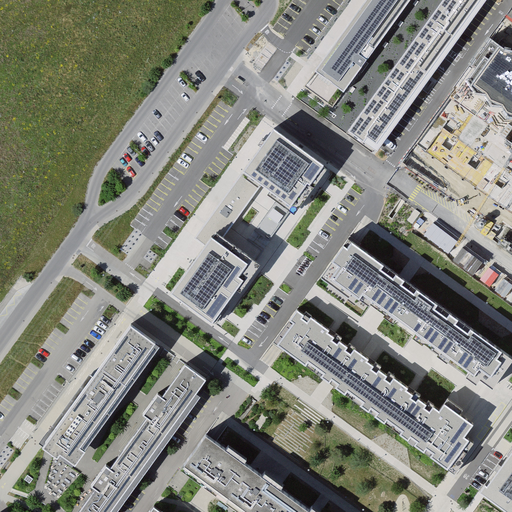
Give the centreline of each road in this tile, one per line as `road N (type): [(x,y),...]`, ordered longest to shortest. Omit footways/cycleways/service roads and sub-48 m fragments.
road 1 (residential): [(104,296),(231,384),(139,511)]
road 2 (residential): [(224,0),(99,173),(90,218)]
road 3 (residential): [(509,0),(384,174)]
road 4 (residential): [(249,98),(125,271)]
road 5 (residential): [(374,188),(251,360)]
road 6 (residential): [(90,218),(123,203),(218,75)]
road 7 (residential): [(104,296),(0,446)]
road 8 (residential): [(251,360),(125,271)]
road 9 (residential): [(249,98),(374,188)]
road 10 (residential): [(384,174),(260,84)]
road 11 (residential): [(440,511),(511,415)]
